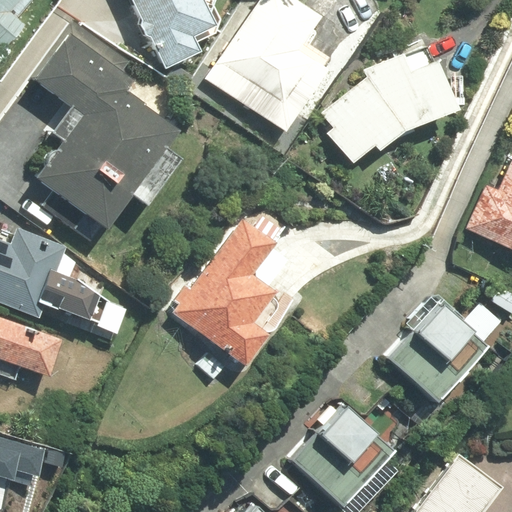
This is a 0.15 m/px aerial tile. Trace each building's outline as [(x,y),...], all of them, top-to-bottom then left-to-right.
[(23,0),(0,0),(0,45),(18,24),(9,17),(23,0)] [(129,0),(161,65),(195,48),(188,33),(210,22),(198,0),(129,0)] [(317,15),(293,0),(255,0),(215,63),(293,114),(310,87),(308,84),(326,57),(300,40),(317,15)] [(126,60),(71,20),(29,76),(80,113),(33,176),(102,226),(127,192),(142,203),(177,156),(161,144),(173,128),(121,90),(129,79),(118,71),(126,60)] [(365,75),(319,113),(332,127),(325,132),(349,159),(370,142),(375,147),(399,127),(451,106),(422,43),(361,68),(365,75)] [(484,184),(464,227),(511,248),(511,153),(496,190),(484,184)] [(173,311),(240,360),(260,332),(256,329),(274,304),(274,301),(271,298),(268,295),(271,291),(247,273),(270,242),(240,220),(188,290),(178,283),(169,295),(179,303),(173,311)] [(8,243),(0,239),(0,300),(34,314),(40,299),(85,317),(97,287),(54,271),(64,245),(15,226),(8,243)] [(385,356),(431,399),(483,345),(438,302),(385,356)] [(58,338),(0,317),(0,358),(45,375),(58,338)] [(389,449),(341,403),(288,457),(336,504),(389,449)] [(475,511),(494,487),(453,456),(410,511),(475,511)] [(259,511),(251,503),(241,511),(259,511)]
